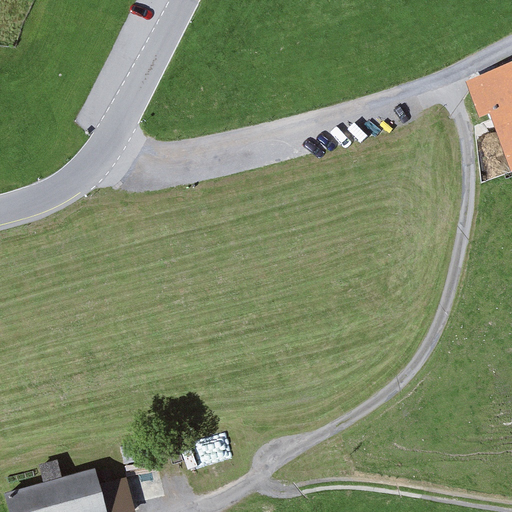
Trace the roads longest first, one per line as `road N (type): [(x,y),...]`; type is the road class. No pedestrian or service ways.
road 1 (track): [(444,85),(465,139),(466,221),(440,321),(418,364),(386,394),(255,478)]
road 2 (track): [(444,85),(244,144),(100,159)]
road 3 (tertiary): [(184,0),(100,159),(69,184),(0,211)]
road 4 (track): [(255,478),(287,493),(340,482),(511,508)]
